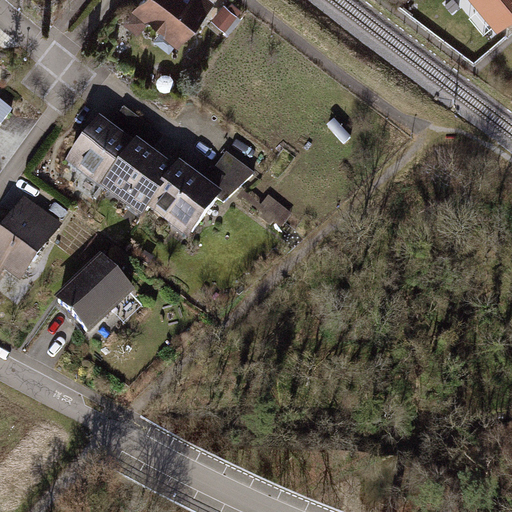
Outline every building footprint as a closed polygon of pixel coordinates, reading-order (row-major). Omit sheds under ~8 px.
[(218,0),(217,0),(143,0),(136,10),(183,46),(218,0)] [(511,0),(481,0),(505,26),(511,19),(511,0)] [(240,14),(224,3),(213,18),(230,29),(240,14)] [(0,131),(16,113),(0,99),(0,131)] [(114,125),(100,116),(64,171),(146,224),(152,215),(194,243),(222,200),(234,208),(258,172),(227,151),(206,183),(198,178),(180,166),(177,171),(164,162),(153,155),(164,138),(123,111),(114,125)] [(66,225),(27,199),(0,239),(0,273),(23,289),(66,225)] [(138,295),(104,259),(57,303),(91,339),(138,295)]
